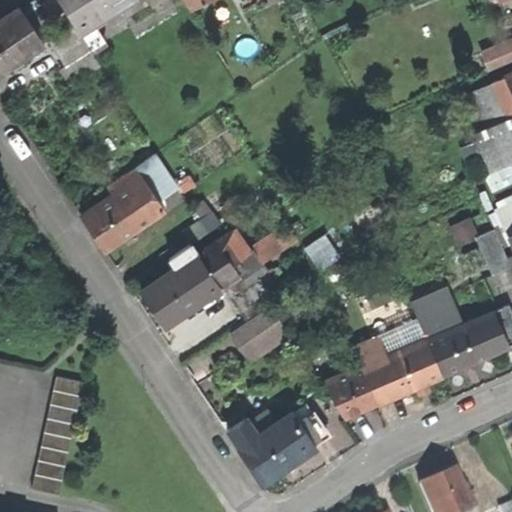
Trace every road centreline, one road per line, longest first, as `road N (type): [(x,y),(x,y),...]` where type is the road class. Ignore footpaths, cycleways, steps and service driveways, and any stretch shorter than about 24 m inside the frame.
road 1 (residential): [(0,123),(263,511)]
road 2 (residential): [(289,511),(395,443),(511,392)]
